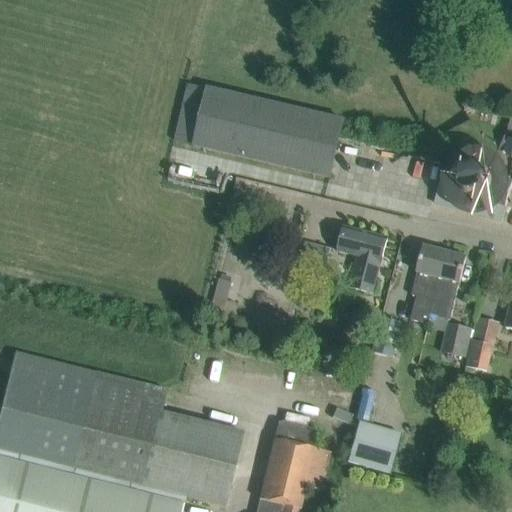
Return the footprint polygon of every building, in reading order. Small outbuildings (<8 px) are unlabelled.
[(329,179),(343,121),(324,116),(187,85),(174,143),(193,147),(329,179)] [(501,222),(511,186),(511,182),(495,177),(491,170),(486,165),(480,163),(473,163),(470,163),(471,161),(448,155),(435,204),(501,222)] [(373,295),(382,259),(387,240),(345,229),(339,253),(358,257),(350,289),(373,295)] [(324,276),(331,249),(306,243),(299,270),(324,276)] [(436,291),(445,253),(424,247),(417,274),(418,274),(412,297),(417,298),(411,321),(429,326),(431,317),(431,318),(431,316),(436,291)] [(450,321),(459,284),(460,284),(466,258),(445,253),(436,291),(431,316),(431,318),(449,322),(449,321),(450,321)] [(220,279),(212,310),(225,314),(234,283),(220,279)] [(392,358),(400,326),(381,321),(373,353),(392,358)] [(465,359),(472,332),(449,326),(442,353),(465,359)] [(492,346),(472,341),(465,367),(486,372),(492,346)] [(224,508),(242,434),(161,414),(166,392),(15,354),(0,411),(0,511),(181,511),(185,498),(224,508)] [(299,511),(304,490),(319,494),(329,454),(314,451),(318,432),(277,423),(258,503),(256,511),(296,511),(297,510),(299,511)] [(403,437),(361,425),(350,464),(393,476),(403,437)]
